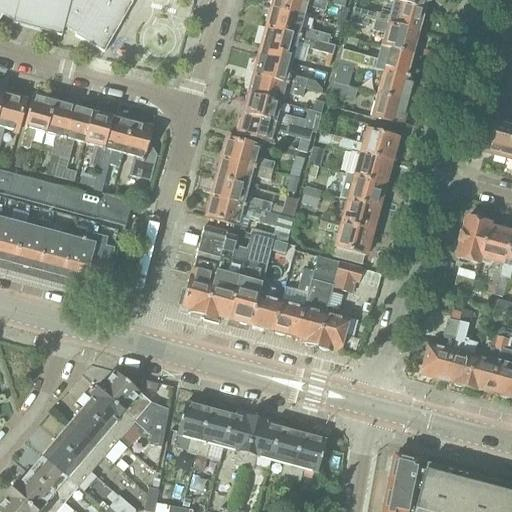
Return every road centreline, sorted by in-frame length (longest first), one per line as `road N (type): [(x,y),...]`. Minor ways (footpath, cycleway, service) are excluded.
road 1 (residential): [(368,404),(433,169)]
road 2 (residential): [(136,342),(192,108)]
road 3 (tertiary): [(368,404),(136,342)]
road 4 (residential): [(192,108),(0,51)]
road 5 (residential): [(433,169),(472,25),(488,0)]
road 6 (residential): [(0,456),(23,433),(57,365),(66,324)]
road 7 (tertiary): [(511,442),(368,404)]
